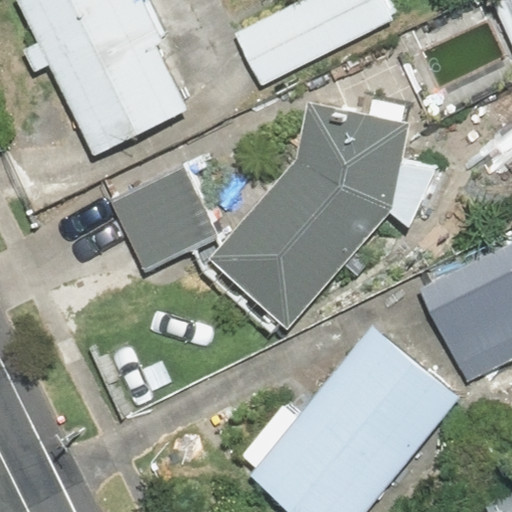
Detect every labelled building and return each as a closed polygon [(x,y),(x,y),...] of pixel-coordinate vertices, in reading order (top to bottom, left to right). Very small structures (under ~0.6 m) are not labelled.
[(157,0),(31,0),(111,152),(210,102),(157,0)] [(403,0),(280,0),(242,19),(273,82),(411,15),(403,0)] [(311,154),(216,267),(294,331),(399,204),(414,108),(320,94),(311,154)] [(203,150),(116,186),(148,260),(234,224),(203,150)] [(511,235),(430,274),(476,372),(511,354),(511,235)] [(383,311),(257,471),(309,511),(373,511),(475,384),(383,311)] [(511,511),(511,476),(497,483),(509,511),(511,511)]
